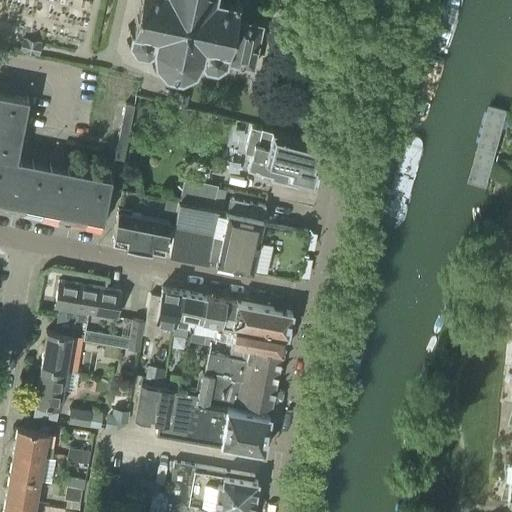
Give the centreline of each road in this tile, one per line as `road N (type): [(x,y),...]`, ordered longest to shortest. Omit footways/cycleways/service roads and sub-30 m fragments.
road 1 (residential): [(322,295),(384,0)]
road 2 (residential): [(322,295),(29,241)]
road 3 (residential): [(322,295),(278,511)]
road 4 (residential): [(0,406),(29,241)]
